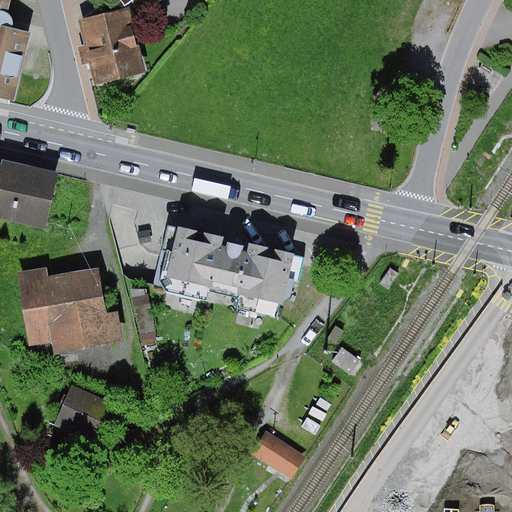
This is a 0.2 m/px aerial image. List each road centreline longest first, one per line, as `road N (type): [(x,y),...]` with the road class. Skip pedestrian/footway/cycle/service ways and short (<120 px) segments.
road 1 (primary): [(413,227),(64,146)]
road 2 (residential): [(352,511),(511,278)]
road 3 (residential): [(413,227),(458,42),(479,0)]
road 4 (track): [(373,219),(344,282),(294,347)]
road 5 (residential): [(64,146),(72,82),(50,0)]
